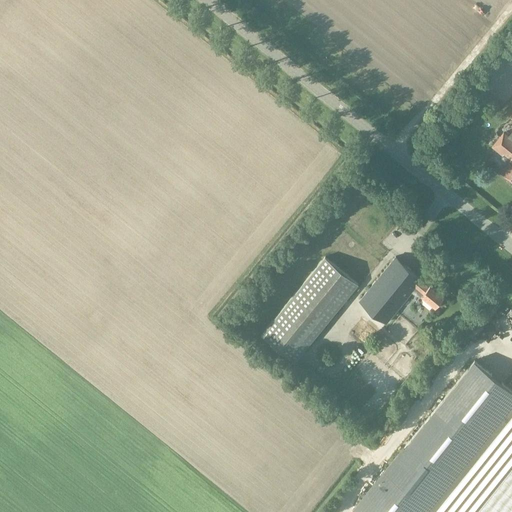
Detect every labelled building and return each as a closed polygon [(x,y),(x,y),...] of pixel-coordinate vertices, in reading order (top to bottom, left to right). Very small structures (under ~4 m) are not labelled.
[(511,139),(503,133),(492,147),(503,155),(501,157),(501,159),(501,162),(502,164),(505,167),(501,172),(511,180),(511,139)] [(325,257),(262,335),(295,362),(358,284),(325,257)] [(436,307),(444,297),(430,285),(428,287),(421,281),(422,279),(396,257),(360,301),(387,323),(412,292),(416,295),(421,297),(422,296),(436,307)] [(488,333),(498,332),(511,331),(511,321),(506,322),(505,318),(492,319),(493,326),(488,326),(488,333)] [(481,346),(492,339),(487,332),(483,334),(484,335),(477,340),(481,346)] [(355,346),(353,335),(346,337),(348,346),(354,345),(356,353),(364,351),(362,344),(355,346)] [(511,391),(474,360),(354,509),(358,511),(433,511),(494,436),(511,412),(511,391)] [(511,511),(511,412),(432,511),(511,511)]
